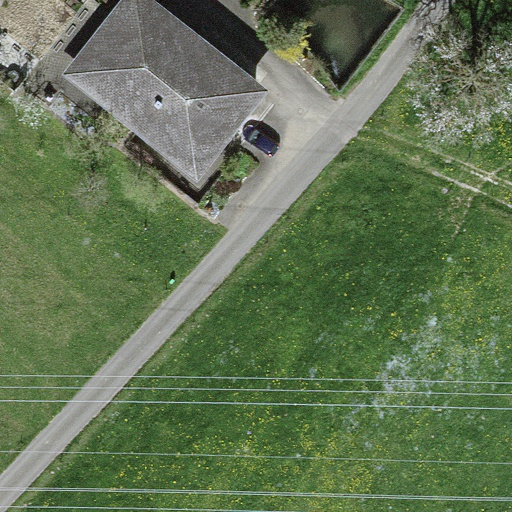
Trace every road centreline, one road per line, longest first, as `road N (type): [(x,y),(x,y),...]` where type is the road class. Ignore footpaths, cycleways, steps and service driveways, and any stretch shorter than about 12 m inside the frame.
road 1 (unclassified): [(0,494),(363,102),(427,0)]
road 2 (track): [(345,122),(511,199)]
